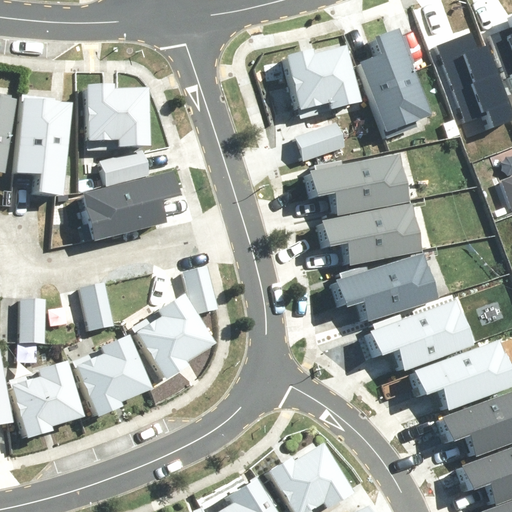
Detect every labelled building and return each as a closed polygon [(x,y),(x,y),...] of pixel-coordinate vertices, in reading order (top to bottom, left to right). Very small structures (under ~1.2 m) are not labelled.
[(356,63),(383,131),(424,115),(389,28),(367,36),(374,55),(356,63)] [(319,109),(350,101),(336,44),(306,52),(305,46),(278,52),(292,109),(317,103),(319,109)] [(111,146),(143,146),(142,88),(112,88),(112,82),(85,82),(85,141),(111,141),(111,146)] [(0,142),(8,100),(0,98),(0,142)] [(62,98),(18,98),(17,172),(37,172),(37,192),(61,192),(62,98)] [(289,134),(295,157),(336,146),(329,122),(289,134)] [(98,160),(105,183),(145,172),(139,149),(98,160)] [(333,213),(406,200),(399,157),(306,173),(310,196),(330,193),(333,213)] [(74,196),(86,239),(158,219),(152,200),(172,194),(165,171),(74,196)] [(511,172),(502,176),(511,203),(511,172)] [(343,261),(416,248),(409,205),(316,221),(320,244),(340,241),(343,261)] [(359,319),(431,299),(419,256),(328,282),(335,305),(354,299),(359,319)] [(191,310),(214,304),(203,262),(181,268),(191,310)] [(87,329),(110,324),(99,281),(77,287),(87,329)] [(202,342),(172,292),(145,308),(148,313),(126,326),(156,377),(179,363),(176,358),(202,342)] [(18,339),(41,339),(43,296),(19,295),(18,339)] [(396,366),(466,342),(452,300),(362,331),(370,354),(389,347),(396,366)] [(145,387),(125,332),(95,343),(97,349),(73,358),(93,413),(119,403),(116,398),(145,387)] [(442,404),(511,380),(497,339),(408,369),(416,392),(435,385),(442,404)] [(4,376),(19,432),(50,424),(48,419),(73,413),(59,356),(33,362),(34,368),(4,376)] [(470,449),(511,434),(511,387),(436,414),(444,437),(463,430),(470,449)] [(317,511),(342,492),(308,445),(283,463),(279,458),(258,474),(285,511),(305,511),(313,506),(317,511)] [(488,501),(511,492),(511,446),(454,466),(462,488),(481,482),(488,501)] [(205,511),(269,511),(243,472),(213,491),(220,502),(205,511)] [(511,511),(511,497),(472,511),(511,511)] [(198,511),(195,503),(167,511),(198,511)] [(369,511),(364,503),(345,511),(369,511)]
